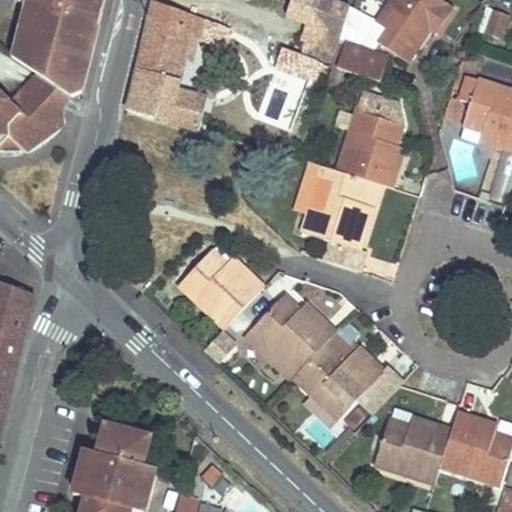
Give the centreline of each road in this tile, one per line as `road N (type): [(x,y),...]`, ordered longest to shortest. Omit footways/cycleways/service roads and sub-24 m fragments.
road 1 (tertiary): [(59,283),(135,338),(321,511)]
road 2 (tertiary): [(59,283),(125,0)]
road 3 (residential): [(511,262),(484,234),(430,238),(397,282),(405,329),(442,358)]
road 4 (residential): [(59,283),(55,331),(10,511)]
